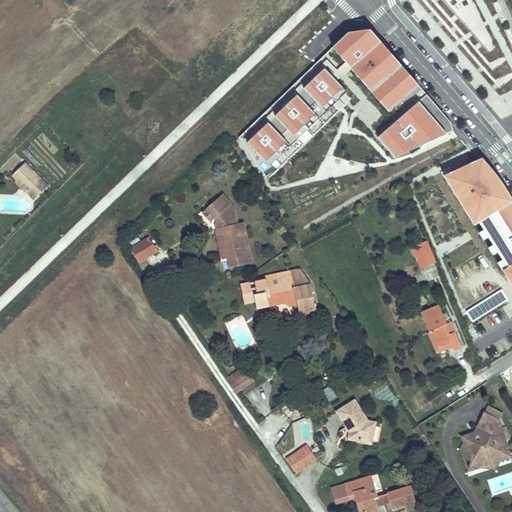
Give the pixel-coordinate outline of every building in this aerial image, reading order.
[(453,131),(450,122),(370,30),(348,32),(239,137),(268,179),(347,104),(394,158),(405,153),(403,148),(416,142),(418,147),(453,131)] [(418,147),(416,142),(403,148),(405,153),(418,147)] [(511,201),(509,204),(505,197),(509,194),(493,171),(490,175),(485,169),(489,165),(482,158),(449,174),(454,181),(448,185),(459,202),(464,199),(479,223),(484,230),(488,237),(493,245),(498,252),(503,260),(507,267),(508,268),(510,272),(506,276),(511,285),(511,201)] [(42,187),(46,183),(27,162),(13,175),(27,191),(38,182),(42,187)] [(492,170),(489,165),(485,169),(490,175),(493,171),(492,170)] [(443,176),(448,185),(454,181),(449,174),(443,176)] [(35,199),(45,189),(42,187),(38,182),(27,191),(32,196),(35,199)] [(235,209),(223,195),(207,209),(214,218),(218,220),(216,224),(224,257),(229,257),(231,266),(251,262),(243,223),(238,225),(235,209)] [(464,199),(459,202),(474,226),(479,223),(464,199)] [(207,209),(204,211),(212,221),(214,218),(207,209)] [(484,230),(479,233),(483,240),(488,237),(484,230)] [(157,248),(149,236),(130,249),(139,261),(157,248)] [(435,261),(427,242),(413,247),(421,267),(435,261)] [(493,245),(488,248),(493,255),(498,252),(493,245)] [(507,267),(503,260),(498,263),(502,270),(507,267)] [(300,268),(291,270),(292,272),(297,294),(300,312),(316,308),(312,285),(300,268)] [(268,300),(297,294),(292,272),(289,272),(289,270),(288,270),(268,275),(269,277),(266,277),(266,279),(255,281),(257,292),(255,293),(258,307),(269,305),(268,300)] [(508,300),(502,290),(495,294),(501,305),(508,300)] [(473,323),(501,305),(495,294),(466,312),(473,323)] [(420,312),(428,332),(432,331),(438,347),(450,343),(451,346),(452,349),(461,346),(451,321),(446,323),(440,305),(420,312)] [(432,331),(428,332),(434,349),(435,352),(451,346),(450,343),(438,347),(432,331)] [(231,384),(237,392),(238,392),(249,384),(244,376),(231,384)] [(356,400),(337,412),(350,432),(349,438),(372,443),(376,421),(369,419),(356,400)] [(491,457),(508,452),(498,419),(485,412),(478,426),(483,429),(480,435),(475,432),(462,437),(464,441),(460,448),(462,455),(472,460),(472,462),(480,466),(488,463),(491,457)] [(303,439),(313,438),(312,423),(302,424),(303,439)] [(307,445),(287,458),(297,473),(316,460),(307,445)] [(488,463),(480,466),(496,469),(501,459),(509,457),(508,452),(491,457),(488,463)] [(384,494),(379,474),(371,476),(377,496),(384,494)] [(377,496),(371,476),(334,487),(338,501),(351,497),(350,493),(356,491),(357,495),(361,511),(378,511),(376,504),(388,501),(390,507),(406,502),(408,509),(416,506),(410,486),(384,494),(377,496)]
